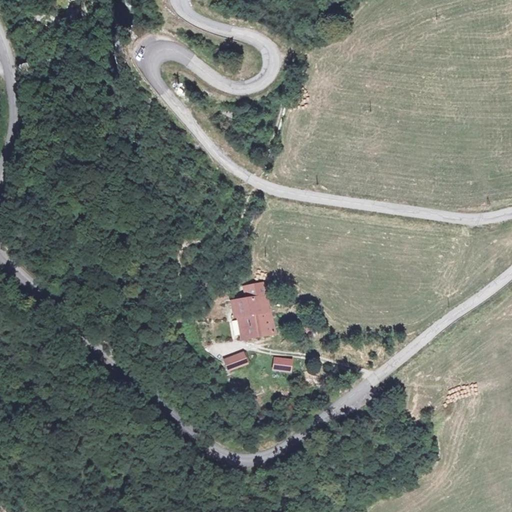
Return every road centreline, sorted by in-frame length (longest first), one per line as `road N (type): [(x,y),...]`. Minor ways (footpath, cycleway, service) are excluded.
road 1 (tertiary): [(511,212),(465,218),(304,195),(233,171),(159,94),(145,60),(166,51),(235,89),(263,75),(266,55),(243,36),(202,28),(176,0)]
road 2 (tertiary): [(0,258),(183,434),(242,461),(295,439),(511,269)]
road 3 (tertiary): [(0,35),(14,83),(0,161)]
